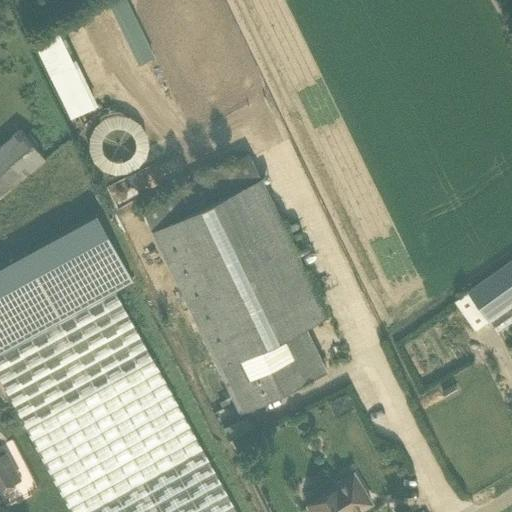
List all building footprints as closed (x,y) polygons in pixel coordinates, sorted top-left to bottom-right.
[(114,0),(143,60),(154,54),(128,0),(114,0)] [(100,115),(61,28),(34,40),(73,127),(100,115)] [(0,195),(45,158),(20,129),(0,145),(0,195)] [(140,206),(240,411),(326,369),(305,325),(327,315),(249,154),(140,206)] [(0,353),(115,290),(132,280),(96,213),(0,265),(0,353)] [(475,329),(488,320),(511,302),(511,259),(468,291),(455,301),(475,329)] [(236,511),(153,359),(115,290),(0,353),(0,378),(72,511),(236,511)] [(252,428),(246,416),(222,426),(228,439),(252,428)] [(7,450),(0,454),(0,490),(22,478),(7,450)] [(355,511),(372,502),(354,472),(320,492),(322,495),(307,504),(311,511),(355,511)]
